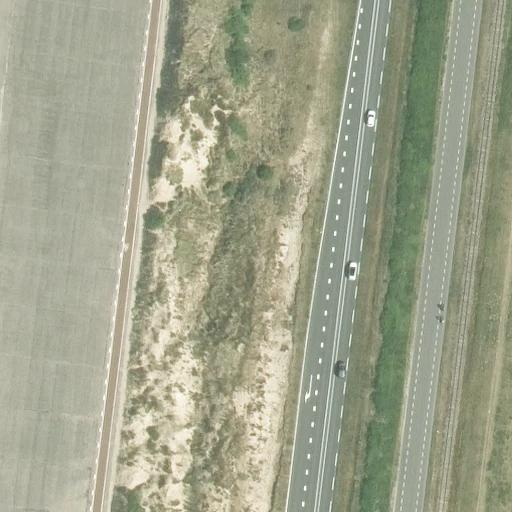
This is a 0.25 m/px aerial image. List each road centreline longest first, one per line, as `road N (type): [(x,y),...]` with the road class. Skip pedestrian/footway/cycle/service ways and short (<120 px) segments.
road 1 (primary): [(313,511),(377,0)]
road 2 (tertiary): [(405,511),(466,0)]
